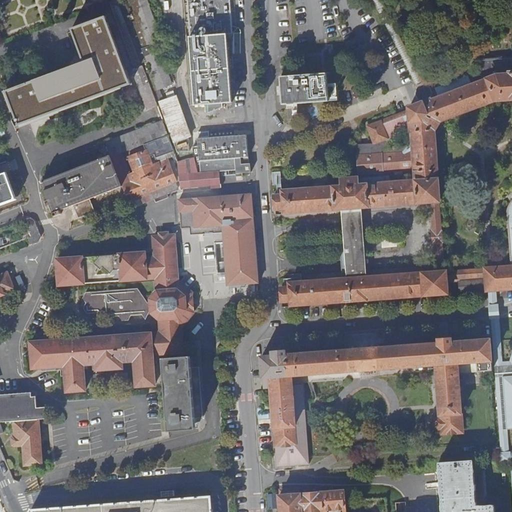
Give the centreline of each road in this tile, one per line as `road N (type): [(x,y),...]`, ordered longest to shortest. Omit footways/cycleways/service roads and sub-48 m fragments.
road 1 (unknown): [(267,230),(400,221),(412,242),(401,262),(269,269)]
road 2 (residential): [(259,330),(511,306)]
road 3 (residential): [(13,506),(205,478),(220,486),(223,511)]
road 4 (unknown): [(393,86),(380,100),(329,117),(259,122)]
